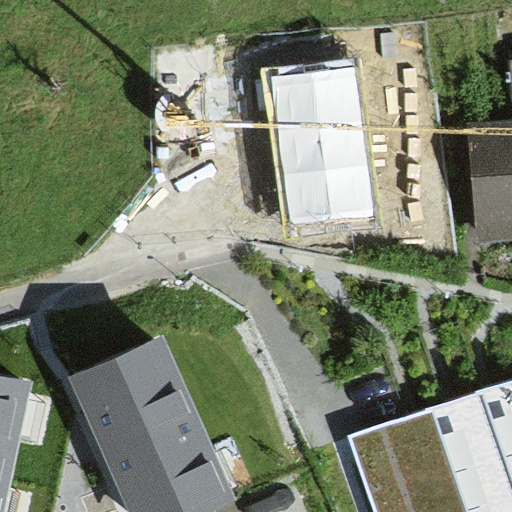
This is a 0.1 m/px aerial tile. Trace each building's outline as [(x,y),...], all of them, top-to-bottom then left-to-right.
[(331,67),(247,71),(250,128),(253,188),(337,184),(331,67)] [(509,133),(472,137),(475,166),(480,219),(511,216),(511,72),(504,73),(509,133)] [(159,346),(76,383),(134,511),(193,511),(227,497),(159,346)] [(511,511),(511,378),(342,433),(367,511),(511,511)] [(0,511),(26,390),(0,384),(0,511)]
